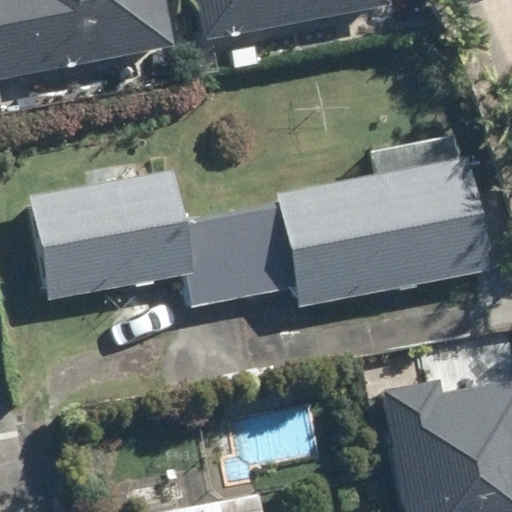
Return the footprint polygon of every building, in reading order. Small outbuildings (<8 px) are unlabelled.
[(0,0),(0,76),(163,45),(153,0),(0,0)] [(186,0),(195,41),(380,5),(378,0),(186,0)] [(277,207),(232,217),(247,297),(295,287),(298,308),(487,271),(464,154),(274,191),(277,207)] [(170,167),(23,195),(43,298),(178,272),(186,307),(247,297),(232,217),(181,226),(170,167)] [(370,373),(386,468),(461,454),(445,361),(370,373)]
